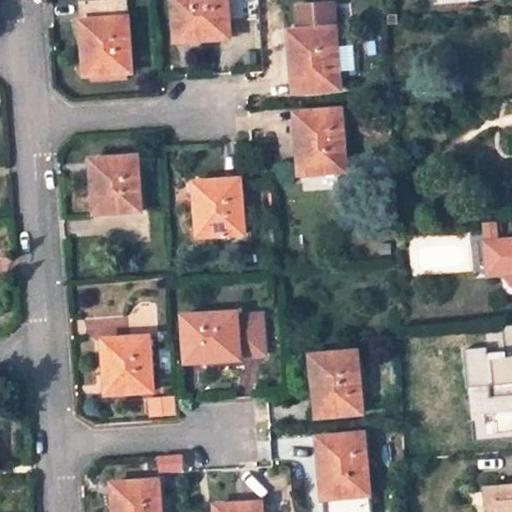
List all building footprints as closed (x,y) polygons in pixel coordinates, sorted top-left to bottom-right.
[(127,0),(106,0),(83,2),(84,22),(91,22),(93,54),(86,55),(87,76),(133,73),(127,0)] [(227,0),(176,0),(179,42),(199,41),(198,34),(229,33),(227,0)] [(302,93),(340,91),(339,78),(338,63),(353,62),(351,42),(336,43),(336,30),(335,30),(330,30),(329,6),(298,8),(300,32),(289,33),(291,53),(300,52),(302,93)] [(353,62),(338,63),(339,78),(354,77),(353,62)] [(341,112),(305,114),(308,154),(300,155),(302,175),(346,172),(341,112)] [(139,158),(93,161),(94,181),(99,180),(102,214),(143,211),(139,158)] [(241,181),(197,184),(198,204),(203,204),(205,237),(244,235),(241,181)] [(511,220),(484,223),(485,238),(497,237),(500,274),(511,273),(511,220)] [(485,238),(489,275),(500,274),(497,237),(485,238)] [(238,314),(184,317),(188,364),(209,363),(209,358),(241,355),(238,314)] [(492,385),(493,394),(511,392),(511,322),(502,323),(504,346),(463,349),(466,387),(492,385)] [(486,328),(485,347),(500,348),(501,329),(486,328)] [(151,338),(111,340),(113,374),(108,374),(109,395),(154,392),(151,338)] [(357,354),(314,357),(315,378),(321,377),(324,417),(363,413),(357,354)] [(421,409),(421,355),(404,355),(404,410),(421,409)] [(174,405),(159,405),(160,416),(174,415),(174,405)] [(365,436),(326,439),(329,478),(323,479),(325,499),(370,495),(365,436)] [(161,511),(160,483),(115,485),(116,504),(121,504),(121,511),(161,511)] [(511,511),(511,486),(486,488),(486,506),(488,506),(498,505),(498,511),(511,511)]
